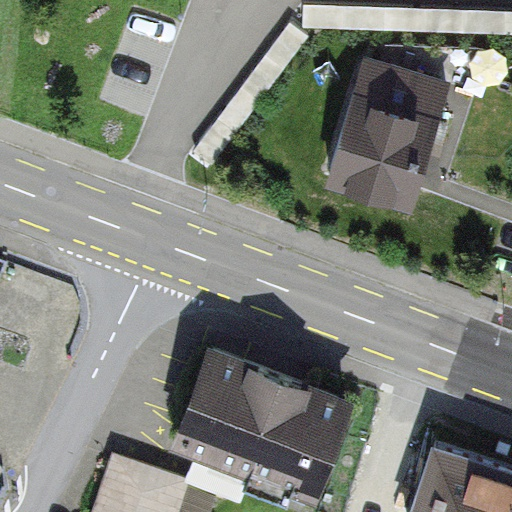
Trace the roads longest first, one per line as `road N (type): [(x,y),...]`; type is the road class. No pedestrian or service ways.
road 1 (secondary): [(156,242),(511,375)]
road 2 (residential): [(36,511),(156,242)]
road 3 (secondary): [(0,184),(156,242)]
